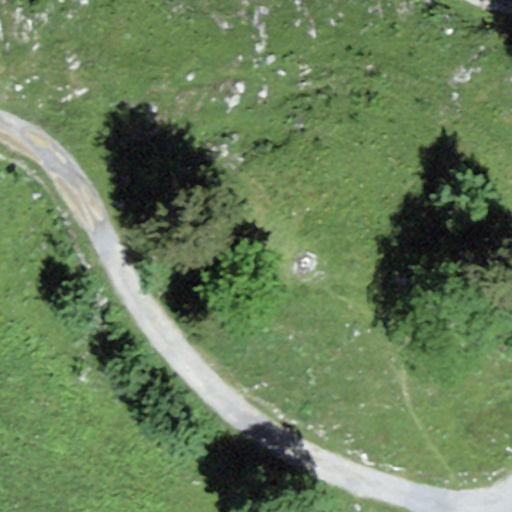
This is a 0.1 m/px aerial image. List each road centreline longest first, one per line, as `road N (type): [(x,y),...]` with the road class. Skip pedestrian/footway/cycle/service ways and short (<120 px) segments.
road 1 (track): [(459,511),(311,461),(234,409),(137,301),(85,203),(27,143),(0,129)]
road 2 (track): [(510,0),(511,495),(496,511)]
